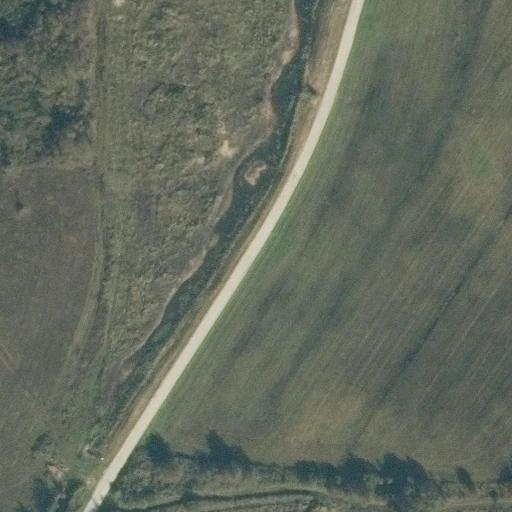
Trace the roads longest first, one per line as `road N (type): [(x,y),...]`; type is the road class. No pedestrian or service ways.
road 1 (track): [(102,0),(102,56),(114,111),(98,220),(98,312),(56,438),(60,461),(99,496)]
road 2 (track): [(99,496),(178,505),(316,493),(454,511)]
